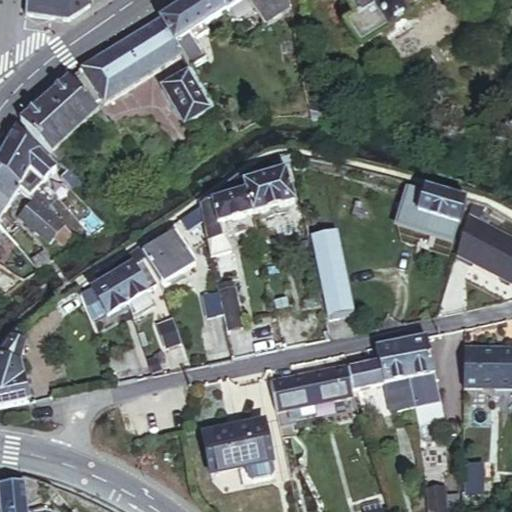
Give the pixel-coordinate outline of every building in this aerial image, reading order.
[(26,0),(25,15),(70,20),(87,9),(88,0),(26,0)] [(196,41),(209,32),(204,25),(226,11),(228,13),(239,5),(257,33),(266,27),(247,0),(192,0),(159,21),(182,57),(191,69),(207,59),(196,41)] [(292,10),(289,0),(247,0),(266,27),(292,10)] [(347,26),(361,50),(438,3),(435,0),(345,0),(357,19),(347,26)] [(107,106),(182,57),(159,21),(84,71),(107,106)] [(216,109),(191,69),(162,88),(188,127),(216,109)] [(114,131),(99,115),(69,80),(43,103),(72,138),(73,138),(87,126),(93,120),(108,136),(114,131)] [(72,138),(43,103),(20,123),(53,160),(57,157),(58,156),(55,152),(62,146),(72,138)] [(78,143),(91,131),(87,126),(73,138),(78,143)] [(53,172),(16,129),(5,148),(40,183),(53,172)] [(72,158),(62,146),(55,152),(58,156),(57,157),(63,165),(72,158)] [(40,183),(5,148),(0,157),(0,170),(17,189),(24,197),(40,183)] [(287,154),(280,155),(282,162),(294,160),(293,154),(287,154)] [(253,180),(243,183),(255,215),(290,203),(278,171),(269,174),(267,169),(251,174),(253,180)] [(0,220),(17,189),(0,170),(0,220)] [(203,220),(212,260),(239,254),(232,223),(255,215),(243,183),(241,177),(200,207),(203,220)] [(468,200),(428,188),(419,214),(459,226),(468,200)] [(63,239),(30,202),(13,218),(39,247),(44,243),(50,250),(63,239)] [(479,224),(488,205),(487,205),(474,202),(469,219),(479,224)] [(108,225),(88,207),(84,211),(89,215),(85,220),(99,232),(108,225)] [(200,207),(183,218),(188,229),(203,220),(200,207)] [(511,239),(479,224),(469,219),(459,256),(511,280),(511,239)] [(167,230),(140,248),(144,252),(162,284),(195,265),(177,233),(171,237),(167,230)] [(314,237),(323,276),(344,271),(336,235),(334,235),(333,232),(314,237)] [(72,249),(67,243),(56,251),(61,257),(72,249)] [(36,255),(46,267),(52,263),(42,250),(36,255)] [(157,287),(135,252),(107,269),(130,306),(147,295),(147,294),(157,287)] [(36,255),(31,260),(41,270),(46,267),(36,255)] [(130,306),(107,269),(94,278),(99,287),(92,291),(109,318),(130,306)] [(344,271),(323,276),(333,322),(354,317),(344,271)] [(7,287),(2,292),(7,297),(12,292),(7,287)] [(77,289),(60,300),(67,312),(84,301),(77,289)] [(236,291),(219,294),(222,305),(239,302),(236,291)] [(222,305),(219,294),(205,298),(210,321),(224,318),(228,336),(245,333),(239,302),(222,305)] [(184,345),(174,319),(159,324),(169,350),(184,345)] [(435,376),(428,337),(403,343),(410,383),(413,407),(416,426),(445,420),(435,376)] [(0,410),(29,405),(17,368),(24,350),(10,343),(0,354),(0,410)] [(410,383),(403,343),(378,348),(380,357),(350,364),(351,368),(356,391),(381,387),(385,413),(413,407),(410,383)] [(466,351),(464,388),(511,390),(511,344),(511,353),(466,351)] [(356,391),(351,368),(274,384),(280,413),(357,397),(356,391)] [(276,461),(267,420),(207,434),(215,475),(248,467),(251,483),(256,486),(276,481),(279,476),(275,461),(276,461)] [(481,497),(481,489),(483,489),(484,467),(468,466),(467,497),(481,497)] [(425,504),(441,501),(438,483),(422,486),(425,504)] [(25,511),(24,488),(0,489),(0,511),(25,511)] [(442,501),(443,511),(458,511),(456,499),(442,501)] [(441,501),(425,504),(426,511),(443,511),(442,501),(441,501)]
